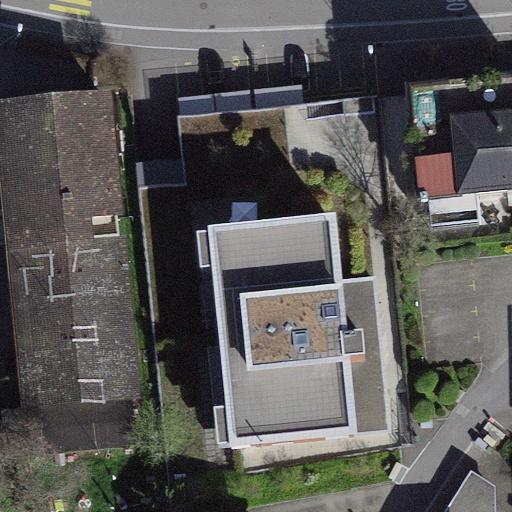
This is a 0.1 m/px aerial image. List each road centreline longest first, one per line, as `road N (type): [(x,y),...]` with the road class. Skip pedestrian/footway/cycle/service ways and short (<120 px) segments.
road 1 (residential): [(367,0),(263,9),(143,0)]
road 2 (residential): [(402,511),(477,405),(511,378)]
